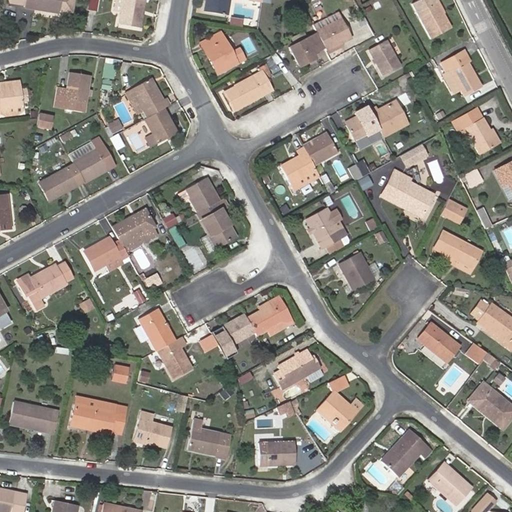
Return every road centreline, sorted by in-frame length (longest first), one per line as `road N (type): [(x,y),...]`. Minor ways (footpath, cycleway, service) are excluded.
road 1 (residential): [(0,462),(287,494),(324,481),(406,391)]
road 2 (residential): [(0,262),(224,137)]
road 3 (residential): [(0,58),(55,42),(174,51)]
road 4 (residential): [(233,154),(317,109),(361,72)]
road 5 (residential): [(511,474),(406,391)]
road 6 (residential): [(373,360),(323,312),(292,262)]
road 7 (residential): [(292,262),(233,154)]
